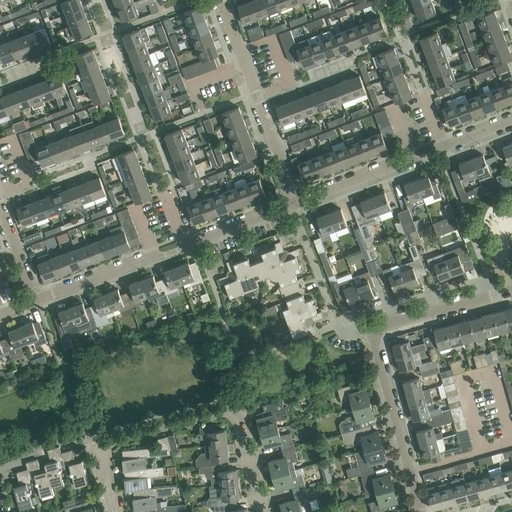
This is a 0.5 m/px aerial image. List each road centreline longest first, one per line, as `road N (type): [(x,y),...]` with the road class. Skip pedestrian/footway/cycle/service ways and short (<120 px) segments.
road 1 (residential): [(421,511),(370,330),(511,290)]
road 2 (residential): [(292,206),(36,301)]
road 3 (residential): [(100,443),(230,409),(260,511)]
road 4 (residential): [(297,204),(511,120)]
road 5 (residential): [(297,204),(220,0)]
road 6 (unknown): [(478,449),(466,378),(495,375),(511,435)]
